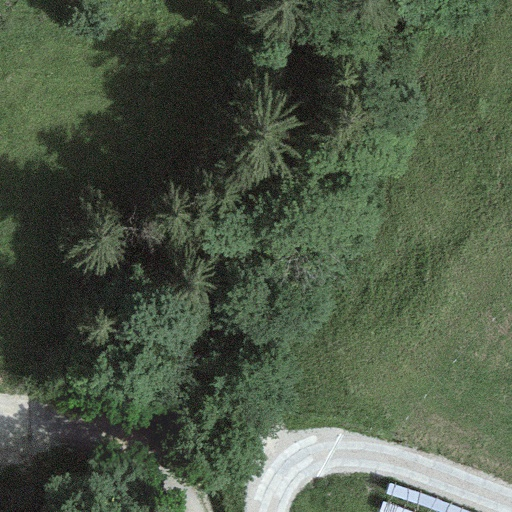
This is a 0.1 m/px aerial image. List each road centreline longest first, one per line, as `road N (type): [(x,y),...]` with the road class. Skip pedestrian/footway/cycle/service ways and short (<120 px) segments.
road 1 (track): [(187,511),(154,449),(0,409)]
road 2 (track): [(282,511),(288,488),(370,480),(454,511)]
